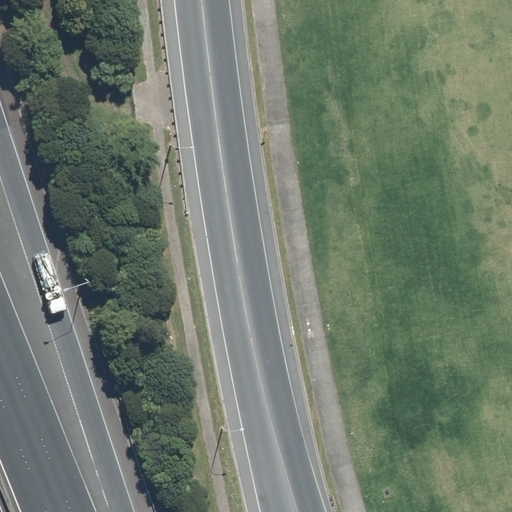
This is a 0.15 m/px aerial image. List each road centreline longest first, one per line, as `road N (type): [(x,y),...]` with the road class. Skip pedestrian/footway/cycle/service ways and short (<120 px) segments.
road 1 (secondary): [(301,511),(230,202),(207,0)]
road 2 (motorway): [(0,144),(121,511)]
road 3 (motorway): [(0,393),(47,511)]
